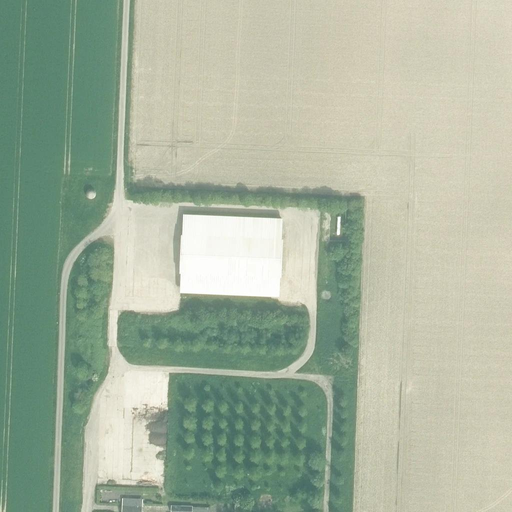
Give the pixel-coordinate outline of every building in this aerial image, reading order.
[(104,188),(103,179),(95,179),(96,188),(104,188)] [(282,219),(184,215),(181,289),(271,293),(271,297),(277,298),(278,294),(282,219)] [(165,414),(164,431),(171,431),(174,389),(162,388),(161,413),(165,414)] [(76,475),(75,493),(87,493),(87,481),(80,481),(80,475),(76,475)] [(250,511),(251,502),(235,501),(234,511),(250,511)]
